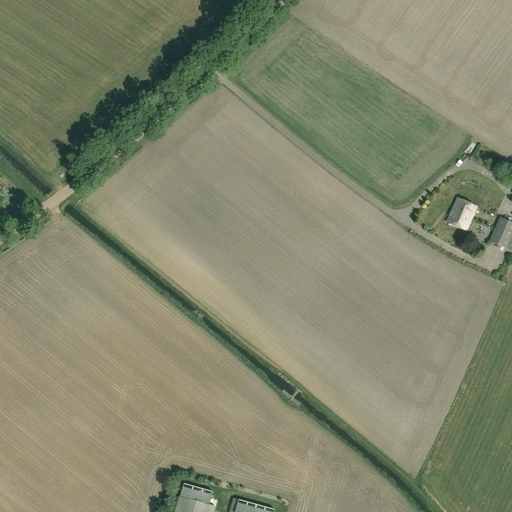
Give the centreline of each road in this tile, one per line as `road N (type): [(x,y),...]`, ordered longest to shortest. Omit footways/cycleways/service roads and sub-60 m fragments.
road 1 (unclassified): [(0,240),(211,68)]
road 2 (unclassified): [(411,226),(211,68)]
